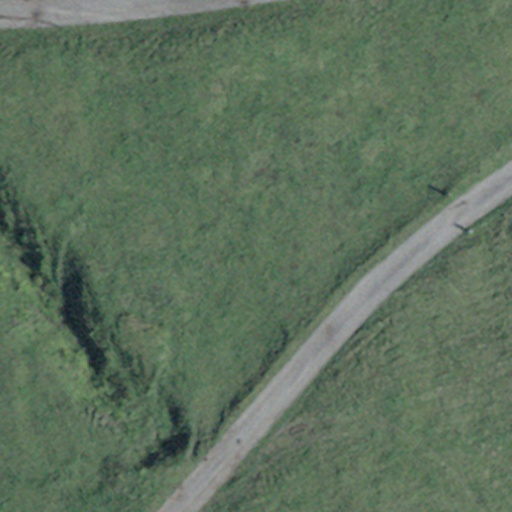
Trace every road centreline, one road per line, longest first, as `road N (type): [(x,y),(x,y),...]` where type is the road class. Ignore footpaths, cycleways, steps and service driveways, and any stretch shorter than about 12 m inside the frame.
road 1 (unclassified): [(178,511),(351,313),(412,253),(511,177)]
road 2 (unclassified): [(178,0),(0,15)]
